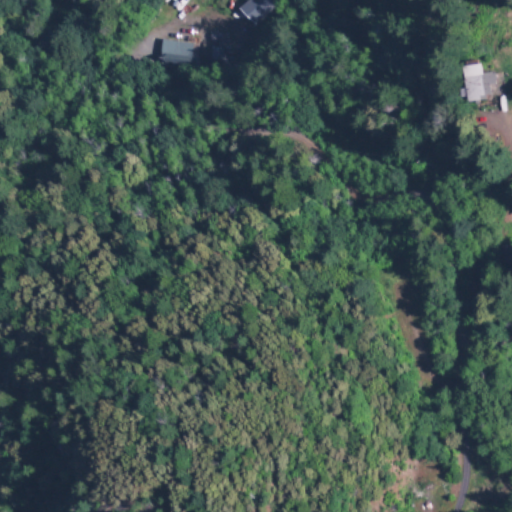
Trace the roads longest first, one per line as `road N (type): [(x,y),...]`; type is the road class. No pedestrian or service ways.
road 1 (residential): [(364,391),(370,331),(357,243),(316,190),(255,162),(193,175),(163,164),(126,117),(17,97),(0,103)]
road 2 (residential): [(430,395),(436,297),(410,204)]
road 3 (residential): [(511,390),(446,397),(364,391)]
road 4 (residential): [(364,391),(342,511)]
